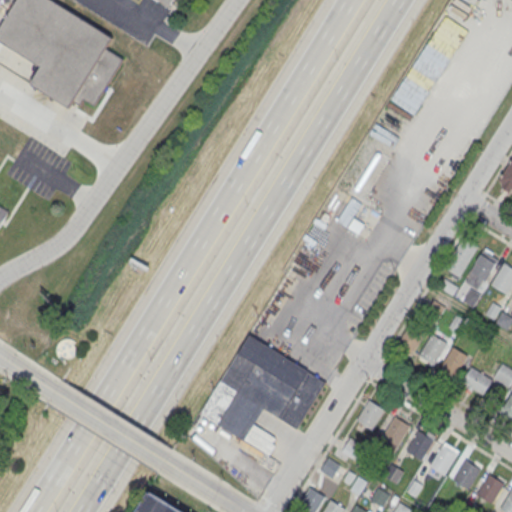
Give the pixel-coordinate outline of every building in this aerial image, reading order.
[(0,41),(0,28),(17,0),(54,0),(107,33),(110,41),(106,47),(125,58),(95,105),(84,98),(81,103),(74,100),(69,107),(30,84),(40,66),(0,41)] [(511,157),(511,188),(498,180),(511,157)] [(0,227),(10,211),(0,205),(0,227)] [(315,245),(326,225),(315,219),(304,238),(315,245)] [(479,246),(465,238),(446,269),(459,278),(479,246)] [(470,274),(484,283),(500,258),(485,249),(470,274)] [(506,294),(511,283),(511,267),(503,263),(491,286),(506,294)] [(425,332),(410,324),(398,345),(414,353),(425,332)] [(201,412),(250,334),(325,381),(296,428),(264,407),(244,440),(201,412)] [(433,368),(447,343),(431,334),(418,359),(433,368)] [(61,339),(56,353),(72,359),(77,345),(61,339)] [(440,370),(455,379),(468,357),(453,347),(440,370)] [(496,380),(506,383),(511,369),(500,366),(496,380)] [(493,380),(470,368),(462,385),(485,396),(493,380)] [(357,419),(369,399),(384,409),(371,429),(357,419)] [(395,416),(383,435),(398,444),(410,425),(395,416)] [(421,460),(436,436),(428,431),(426,435),(419,431),(407,450),(421,460)] [(350,437),(362,445),(354,457),(342,450),(350,437)] [(430,464),(445,441),(459,450),(444,473),(430,464)] [(328,457),(340,465),(332,477),(320,470),(328,457)] [(465,459),(453,479),(468,488),(480,468),(465,459)] [(391,463),(403,470),(396,483),(384,475),(391,463)] [(504,483),(491,503),(477,494),(489,474),(504,483)] [(358,475),(367,481),(359,494),(350,488),(358,475)] [(414,478),(423,484),(415,497),(406,491),(414,478)] [(311,486),(325,495),(314,511),(303,511),(297,508),(311,486)] [(378,486),(390,494),(382,506),(370,499),(378,486)] [(506,511),(511,511),(511,489),(500,508),(506,511)] [(135,511),(149,490),(183,511),(135,511)] [(321,511),(330,499),(344,508),(341,511),(321,511)] [(392,511),(399,501),(412,509),(410,511),(392,511)] [(348,511),(354,503),(369,511),(348,511)]
